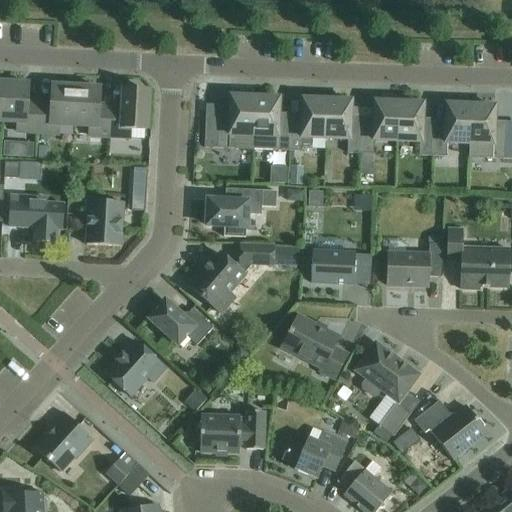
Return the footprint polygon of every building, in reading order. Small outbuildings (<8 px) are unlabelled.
[(4,84),(2,122),(16,123),(18,133),(24,134),(24,133),(37,134),(39,107),(27,107),(28,85),(4,84)] [(39,107),(37,134),(50,134),(50,135),(56,135),(59,126),(73,127),(76,88),(52,87),(51,108),(39,107)] [(76,88),(73,127),(88,127),(90,137),(96,138),(96,137),(109,138),(110,111),(98,111),(100,90),(76,88)] [(110,111),(109,138),(122,138),(122,139),(128,139),(131,130),(146,131),(148,92),(124,91),(122,112),(110,111)] [(252,150),(254,98),(230,97),(230,120),(205,119),(204,149),(252,150)] [(278,99),(254,98),(252,150),(288,152),(289,122),(277,122),(278,99)] [(301,123),(289,122),(288,152),(302,152),(302,139),(325,139),(326,101),(302,100),(301,123)] [(326,101),(325,139),(347,140),(347,154),(360,155),(361,125),(349,124),(350,102),(326,101)] [(361,125),(360,155),(374,155),(374,141),(397,142),(398,104),(374,103),(373,125),(361,125)] [(398,104),(397,142),(419,143),(419,157),(432,157),(433,127),(421,127),(422,105),(398,104)] [(445,128),(433,127),(432,157),(446,158),(446,144),(469,145),(470,106),(446,106),(445,128)] [(511,130),(505,130),(493,130),(494,107),(470,106),(469,145),(468,159),(504,160),(511,160),(511,130)] [(30,157),(31,140),(9,138),(8,156),(30,157)] [(378,170),(379,157),(365,156),(365,169),(378,170)] [(5,163),(4,180),(19,181),(20,164),(5,163)] [(301,185),(302,167),(291,166),(290,184),(301,185)] [(271,168),(270,183),(285,184),(285,168),(271,168)] [(135,170),(133,204),(144,205),(146,171),(135,170)] [(207,201),(206,226),(225,227),(224,237),(246,238),(246,228),(246,216),(261,216),(261,207),(275,208),(276,193),(234,191),(233,202),(207,201)] [(287,201),(301,201),(302,191),(287,191),(287,201)] [(322,193),(308,193),(308,209),(322,209),(322,193)] [(34,230),(33,243),(57,244),(58,231),(62,231),(63,205),(46,204),(46,199),(24,198),(23,203),(10,202),(9,228),(34,230)] [(123,204),(87,202),(86,217),(88,217),(86,246),(120,248),(123,204)] [(460,262),(459,290),(480,290),(480,288),(509,288),(510,251),(462,250),(462,231),(447,231),(446,261),(460,262)] [(387,254),(386,286),(413,287),(413,288),(429,289),(429,278),(442,278),(443,246),(429,245),(428,255),(387,254)] [(211,258),(187,286),(215,310),(229,294),(245,276),(244,275),(252,265),(273,265),(274,248),(240,247),(239,261),(234,266),(224,257),(218,264),(211,258)] [(299,250),(274,248),(273,265),(298,266),(299,250)] [(353,286),(355,255),(312,253),(310,284),(353,286)] [(165,302),(148,320),(177,346),(186,337),(197,347),(213,329),(192,310),(184,319),(165,302)] [(339,338),(297,317),(281,349),(282,349),(282,348),(322,368),(319,373),(334,381),(347,356),(333,348),(339,338)] [(105,375),(130,397),(147,379),(152,384),(165,369),(135,342),(123,356),(122,355),(116,361),(117,362),(105,375)] [(376,345),(356,371),(367,380),(363,386),(363,390),(372,397),(376,396),(380,390),(398,403),(418,376),(402,364),(392,357),(376,345)] [(240,348),(236,354),(237,360),(242,364),(249,355),(240,348)] [(348,402),(357,392),(342,380),(333,390),(348,402)] [(206,400),(196,391),(185,403),(195,412),(206,400)] [(439,402),(414,422),(424,435),(429,431),(452,461),(456,458),(458,461),(468,453),(466,450),(485,434),(476,423),(477,422),(466,408),(454,417),(449,417),(448,415),(449,415),(439,402)] [(379,427),(373,435),(387,446),(393,438),(409,417),(394,406),(379,427)] [(54,429),(35,450),(60,473),(73,458),(76,461),(87,449),(84,446),(91,439),(63,413),(51,426),(54,429)] [(263,451),(264,413),(247,413),(246,418),(218,418),(218,422),(200,422),(200,432),(189,432),(189,442),(200,443),(199,454),(238,455),(239,446),(246,446),(246,451),(263,451)] [(356,440),(359,430),(340,424),(337,434),(356,440)] [(290,443),(282,460),(296,467),(294,471),(317,480),(322,467),(334,473),(347,444),(323,434),(312,430),(308,439),(304,449),(290,443)] [(438,457),(418,437),(408,447),(428,467),(438,457)] [(138,465),(125,454),(119,460),(117,463),(108,472),(120,484),(129,474),(137,466),(138,465)] [(355,463),(337,484),(346,492),(343,496),(361,511),(376,511),(379,509),(383,509),(383,504),(392,494),(373,479),(381,469),(372,462),(364,471),(355,463)] [(141,485),(129,474),(120,484),(132,494),(141,485)] [(511,511),(511,489),(483,511),(511,511)] [(2,511),(46,511),(46,500),(42,501),(41,493),(2,495),(2,511)]
